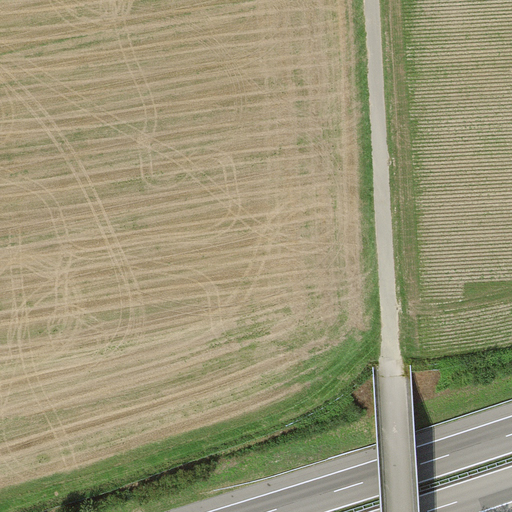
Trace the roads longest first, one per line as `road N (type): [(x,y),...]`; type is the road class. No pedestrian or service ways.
road 1 (track): [(401,511),(372,0)]
road 2 (motorway): [(511,435),(270,511)]
